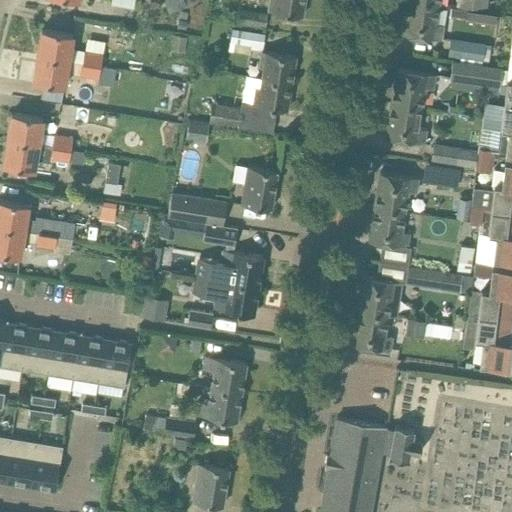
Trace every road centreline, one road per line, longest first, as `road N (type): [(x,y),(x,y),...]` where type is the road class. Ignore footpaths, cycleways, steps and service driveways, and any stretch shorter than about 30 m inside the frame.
road 1 (residential): [(273,511),(358,0)]
road 2 (residential): [(83,423),(68,506),(0,494)]
road 3 (residential): [(125,323),(0,301)]
